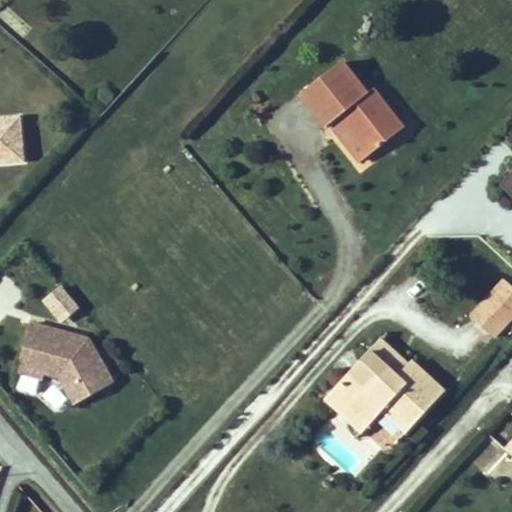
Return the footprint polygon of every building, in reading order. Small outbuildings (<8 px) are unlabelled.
[(403,128),(373,90),(367,95),(342,62),(302,93),(327,126),(334,121),(341,115),(371,154),(403,128)] [(334,121),(363,160),(371,154),(341,115),(334,121)] [(0,169),(23,168),(21,125),(0,126),(0,169)] [(511,173),(497,190),(511,202),(511,173)] [(0,317),(26,295),(5,271),(0,275),(0,317)] [(493,335),(511,315),(511,284),(506,279),(472,316),(493,335)] [(63,325),(81,308),(61,286),(42,303),(63,325)] [(95,404),(109,341),(29,323),(13,390),(62,401),(63,397),(95,404)] [(369,351),(396,376),(408,365),(380,339),(369,351)] [(411,361),(408,365),(396,376),(369,351),(326,397),(335,406),(342,399),(370,424),(383,410),(391,402),(413,423),(444,390),(411,361)] [(362,431),(370,424),(342,399),(335,406),(362,431)] [(383,410),(406,431),(413,423),(391,402),(383,410)] [(488,476),(508,454),(489,437),(469,459),(488,476)]
